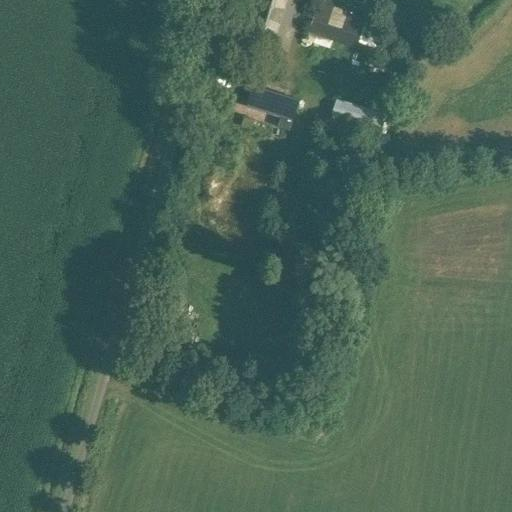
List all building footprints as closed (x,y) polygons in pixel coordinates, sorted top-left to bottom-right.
[(251,0),(252,0),(257,2),(246,41),(276,50),(288,13),(294,15),(298,0),(251,0)] [(390,32),(353,18),(354,16),(318,4),(308,34),(343,46),(344,44),(380,57),(390,32)] [(254,85),(247,106),(281,117),(279,124),(278,127),(289,131),(291,127),(296,112),(300,100),(278,93),(254,85)] [(330,123),(379,137),(385,114),(336,100),(330,123)] [(293,177),(281,174),(274,200),(285,204),(293,177)]
